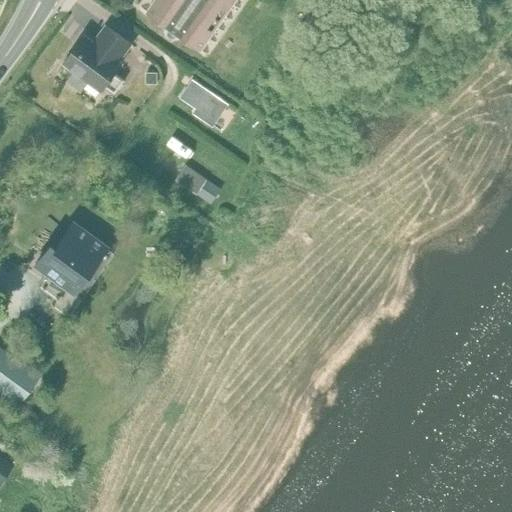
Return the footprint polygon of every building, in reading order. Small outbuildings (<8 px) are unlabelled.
[(156,0),(148,13),(202,50),(236,0),(156,0)] [(130,44),(104,25),(92,42),(82,35),(62,63),(73,70),(66,80),(79,90),(86,80),(100,90),(103,87),(113,94),(123,80),(113,73),(121,63),(118,61),(130,44)] [(191,79),(180,95),(195,105),(190,112),(213,124),(227,103),(191,79)] [(185,163),(175,178),(196,192),(205,178),(206,178),(185,163)] [(205,178),(196,192),(210,201),(219,187),(205,178)] [(48,244),(33,264),(65,287),(79,268),(84,273),(104,246),(71,222),(53,248),(48,244)] [(0,346),(0,393),(17,405),(39,373),(0,346)] [(0,455),(0,479),(12,464),(0,455)]
